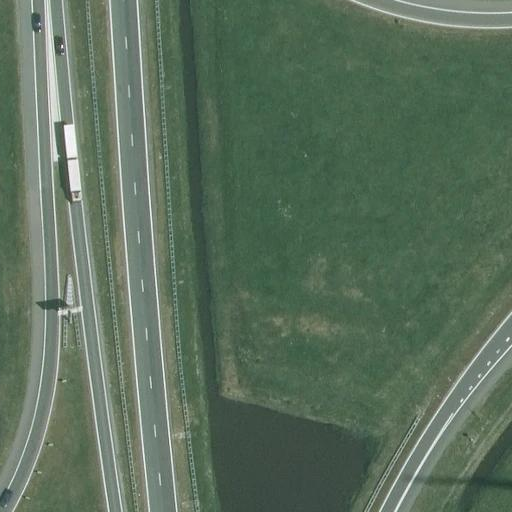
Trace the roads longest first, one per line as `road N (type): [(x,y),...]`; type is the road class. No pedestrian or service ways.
road 1 (motorway): [(47,0),(51,347),(32,457),(5,511)]
road 2 (trunk): [(56,0),(115,511)]
road 3 (trunk): [(162,511),(122,0)]
road 4 (motorway): [(388,511),(422,447),(511,323)]
road 5 (motorway): [(511,21),(425,15),(363,0)]
